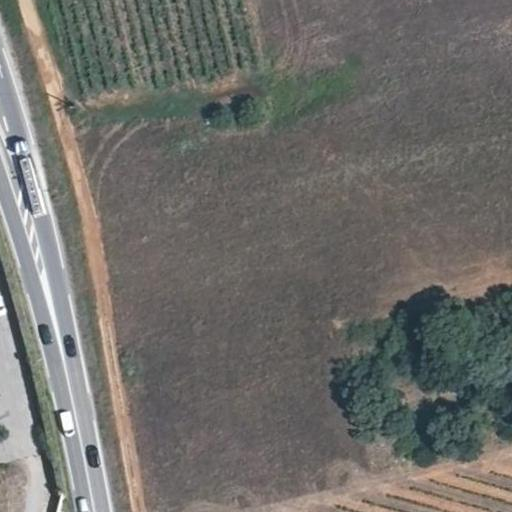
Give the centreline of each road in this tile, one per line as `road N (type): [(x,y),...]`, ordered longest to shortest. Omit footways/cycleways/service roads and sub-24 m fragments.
road 1 (track): [(138,511),(73,177),(20,0)]
road 2 (primary): [(68,408),(65,352),(30,175),(0,69)]
road 3 (primary): [(0,191),(68,408)]
